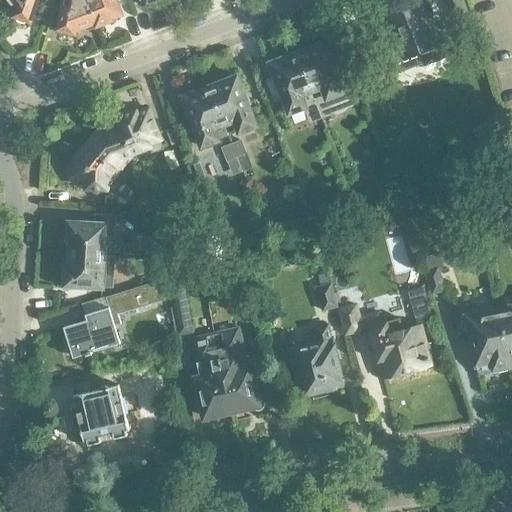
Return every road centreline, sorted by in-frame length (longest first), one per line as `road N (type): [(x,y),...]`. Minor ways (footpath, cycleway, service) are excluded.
road 1 (residential): [(0,511),(16,219),(0,150)]
road 2 (tertiary): [(198,511),(339,482),(504,461)]
road 3 (residential): [(0,116),(137,53),(282,0)]
